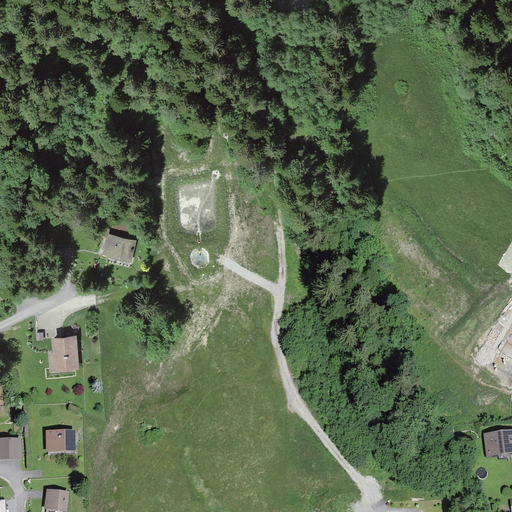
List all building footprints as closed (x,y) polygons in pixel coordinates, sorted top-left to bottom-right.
[(74,185),(76,191),(82,189),(80,183),(74,185)] [(115,227),(128,230),(130,217),(118,214),(115,227)] [(135,240),(109,234),(106,249),(129,255),(131,247),(133,248),(135,240)] [(74,336),(54,337),(57,366),(76,364),(74,336)] [(511,434),(509,435),(509,434),(507,434),(507,430),(499,431),(500,435),(495,435),(495,436),(486,437),(487,441),(483,442),(484,446),(487,446),(488,454),(484,455),(485,459),(499,457),(499,460),(511,458),(511,434)] [(76,448),(72,448),(71,433),(48,433),(48,452),(76,452),(76,448)] [(0,457),(19,457),(19,442),(0,442),(0,457)] [(45,511),(50,511),(64,511),(66,495),(48,492),(45,511)]
